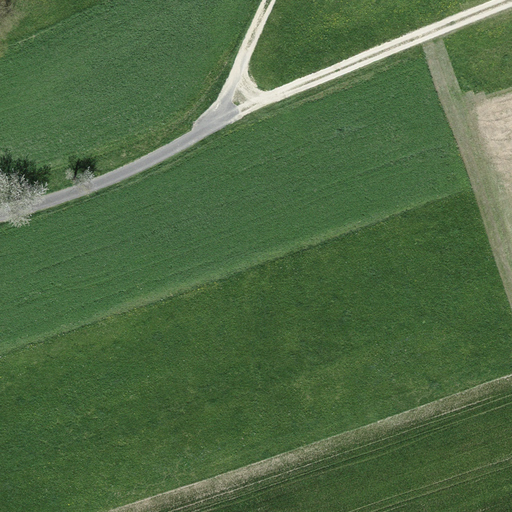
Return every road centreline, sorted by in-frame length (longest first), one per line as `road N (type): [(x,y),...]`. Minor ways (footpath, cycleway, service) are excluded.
road 1 (track): [(214,122),(511,0)]
road 2 (track): [(0,213),(102,180),(214,122)]
road 3 (track): [(214,122),(271,0)]
